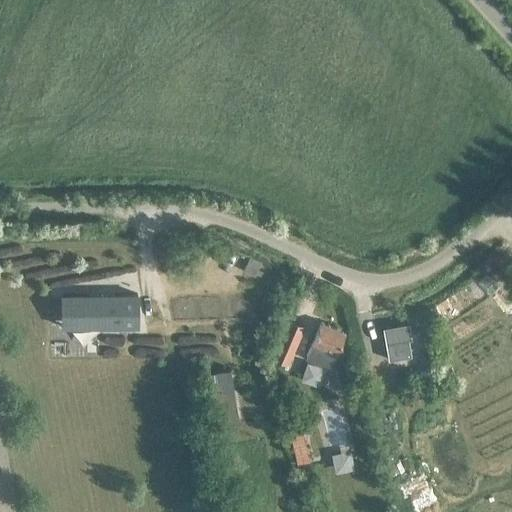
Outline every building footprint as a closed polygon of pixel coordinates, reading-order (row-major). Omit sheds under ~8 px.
[(137,294),(71,294),(71,326),(137,326),(137,294)] [(400,304),(375,309),(382,340),(404,336),(400,319),(403,319),(400,304)] [(300,324),(287,319),(272,353),(285,358),(300,324)] [(327,370),(330,365),(344,332),(322,322),(312,343),(305,359),(327,370)] [(229,368),(207,372),(215,416),(236,413),(229,368)]
